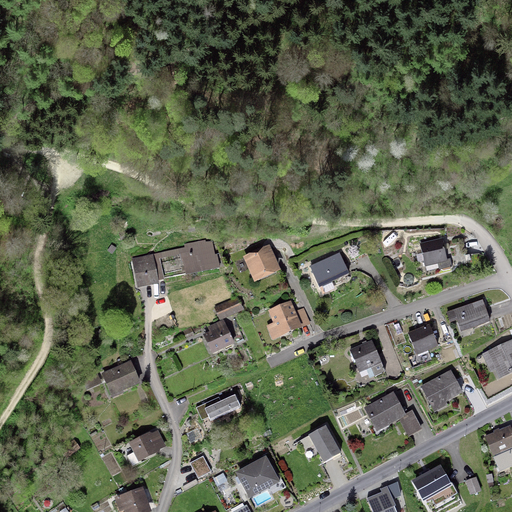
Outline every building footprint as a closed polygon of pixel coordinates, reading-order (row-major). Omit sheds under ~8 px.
[(438,240),(416,246),(421,268),(443,263),(438,240)] [(153,265),(132,270),(136,288),(154,284),(153,282),(214,269),(209,245),(152,258),(153,265)] [(268,251),(247,259),(255,280),(276,272),(268,251)] [(335,255),(305,268),(314,288),(344,275),(335,255)] [(229,318),(242,313),(237,300),(224,306),(229,318)] [(479,302),(450,311),(457,333),(486,323),(479,302)] [(270,325),(263,328),(269,341),(309,325),(303,309),(293,313),(288,303),(264,313),(270,325)] [(223,325),(214,328),(216,333),(205,337),(212,354),(232,346),(223,325)] [(425,326),(404,334),(412,355),(433,348),(425,326)] [(511,345),(510,341),(484,354),(496,378),(511,369),(511,345)] [(132,342),(125,345),(131,358),(138,354),(132,342)] [(369,343),(345,352),(354,374),(377,365),(369,343)] [(129,365),(105,375),(112,392),(136,381),(129,365)] [(447,372),(417,388),(429,410),(459,393),(447,372)] [(85,390),(99,383),(94,373),(80,380),(85,390)] [(393,392),(361,407),(373,431),(399,418),(407,436),(420,430),(411,410),(403,414),(393,392)] [(230,397),(199,411),(205,424),(236,410),(230,397)] [(326,425),(308,434),(323,461),(340,452),(326,425)] [(497,456),(493,457),(499,472),(511,466),(511,433),(509,425),(485,435),(492,453),(495,452),(497,456)] [(155,430),(126,444),(134,462),(164,447),(155,430)] [(266,456),(237,471),(250,496),(278,481),(266,456)] [(202,457),(187,464),(196,480),(210,472),(202,457)] [(434,467),(410,480),(421,500),(445,486),(434,467)] [(475,477),(465,481),(470,495),(480,491),(475,477)] [(139,488),(114,496),(120,511),(141,511),(147,510),(139,488)] [(368,498),(373,511),(397,511),(388,489),(383,492),(368,498)]
